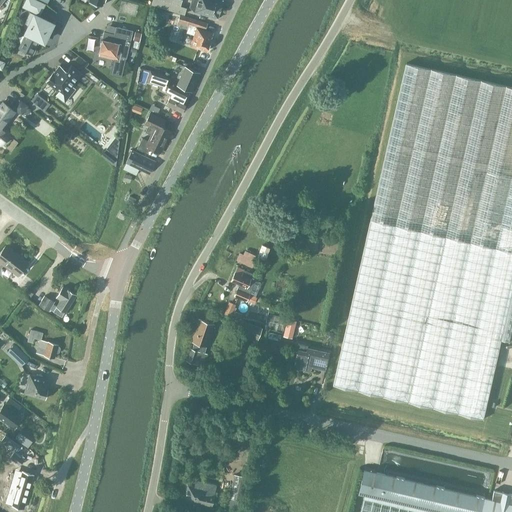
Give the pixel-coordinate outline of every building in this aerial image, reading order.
[(44,4),(35,0),(26,0),(23,7),(39,14),(44,4)] [(152,0),(152,4),(184,14),(186,8),(180,6),(182,0),(152,0)] [(191,0),(190,7),(195,9),(195,12),(217,19),(223,0),(191,0)] [(53,23),(34,15),(30,13),(25,24),(29,26),(25,33),(26,33),(19,48),(32,54),(39,40),(44,42),(53,23)] [(177,26),(188,29),(186,33),(194,35),(190,45),(207,51),(213,32),(205,30),(207,23),(180,15),(177,26)] [(102,39),(99,52),(115,56),(114,58),(110,75),(121,77),(126,57),(130,41),(132,30),(116,26),(115,32),(114,34),(104,32),(102,39)] [(134,31),(132,40),(139,41),(141,32),(134,31)] [(511,87),(407,64),(334,385),(485,419),(502,340),(510,342),(511,334),(511,87)] [(71,66),(67,71),(59,65),(46,82),(63,96),(74,82),(75,82),(81,74),(71,66)] [(185,67),(177,84),(183,87),(192,91),(200,73),(185,67)] [(146,82),(146,83),(160,87),(159,90),(170,96),(166,105),(177,110),(181,112),(186,102),(185,102),(189,94),(169,84),(172,77),(150,70),(146,82)] [(13,108),(21,114),(27,106),(19,100),(13,108)] [(3,102),(0,105),(0,143),(0,144),(1,145),(2,144),(7,147),(13,139),(9,136),(10,134),(3,128),(13,116),(16,112),(4,103),(3,102)] [(132,105),(131,110),(140,114),(142,108),(132,104),(132,105)] [(145,132),(151,135),(166,142),(167,138),(168,139),(171,133),(170,133),(171,131),(160,126),(164,119),(150,113),(144,125),(148,127),(145,132)] [(166,142),(151,135),(148,141),(142,138),(137,148),(147,153),(150,148),(160,153),(161,151),(162,152),(165,146),(164,146),(166,142)] [(108,148),(103,155),(108,160),(114,152),(108,148)] [(139,169),(149,174),(156,161),(132,150),(126,163),(139,169)] [(126,163),(123,169),(136,175),(139,169),(126,163)] [(118,217),(123,220),(126,214),(121,211),(118,217)] [(0,266),(3,263),(18,275),(28,262),(5,245),(0,252),(0,266)] [(257,256),(245,250),(243,254),(240,252),(237,260),(252,266),(257,256)] [(237,267),(231,281),(239,284),(234,296),(246,301),(249,294),(250,293),(255,281),(256,278),(251,276),(252,274),(237,267)] [(39,305),(48,310),(49,308),(61,316),(64,311),(65,311),(75,295),(62,287),(56,297),(60,300),(57,306),(52,303),(54,301),(44,296),(39,305)] [(253,304),(256,297),(255,297),(249,294),(246,301),(253,304)] [(237,309),(235,308),(236,305),(229,302),(225,311),(224,315),(231,318),(231,316),(233,311),(235,312),(237,309)] [(206,350),(214,325),(199,320),(192,341),(195,342),(192,348),(190,348),(186,360),(203,366),(208,351),(206,350)] [(288,320),(283,337),(291,339),(291,337),(294,327),(295,322),(288,320)] [(243,321),(238,334),(236,340),(242,342),(245,336),(257,341),(262,328),(243,321)] [(33,337),(40,339),(42,332),(30,329),(26,340),(32,342),(33,337)] [(58,345),(40,339),(36,352),(54,358),(56,353),(57,353),(59,353),(60,349),(59,347),(58,346),(58,345)] [(14,344),(7,352),(22,366),(29,358),(14,344)] [(296,361),(295,365),(296,365),(296,367),(311,371),(312,369),(312,366),(325,369),(329,354),(308,349),(308,346),(298,344),(296,352),(297,353),(299,353),(298,361),(296,361)] [(46,389),(49,380),(26,373),(26,374),(29,375),(24,393),(21,392),(20,392),(45,399),(48,390),(46,389)] [(3,402),(0,405),(0,417),(13,426),(21,415),(16,411),(20,405),(8,396),(3,403),(3,402)] [(9,458),(19,465),(23,459),(13,453),(9,458)] [(511,511),(511,494),(494,491),(492,499),(364,469),(358,494),(436,511),(511,511)] [(10,484),(5,502),(23,507),(33,474),(22,471),(20,477),(13,475),(10,484)] [(234,474),(229,498),(238,500),(244,476),(234,474)] [(187,486),(184,501),(211,506),(213,497),(216,485),(196,481),(195,487),(187,486)] [(436,511),(358,494),(353,511),(436,511)] [(229,498),(228,507),(236,510),(238,500),(229,498)]
